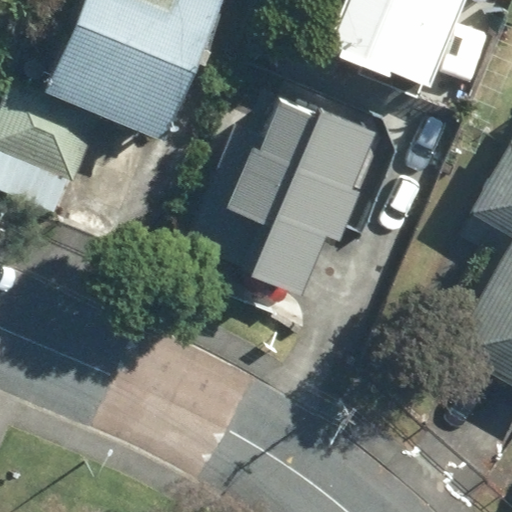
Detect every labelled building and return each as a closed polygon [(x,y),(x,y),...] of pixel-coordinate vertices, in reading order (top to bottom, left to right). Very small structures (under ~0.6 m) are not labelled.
[(81,0),(51,67),(157,115),(209,0),(81,0)] [(345,0),(335,22),(427,66),(458,0),(345,0)] [(238,104),(188,227),(296,270),(322,207),(337,213),(377,113),(277,73),(261,113),(238,104)] [(97,110),(18,82),(0,134),(0,138),(78,166),(97,110)] [(511,269),(471,337),(511,361),(511,157),(484,201),(511,218),(511,269)]
